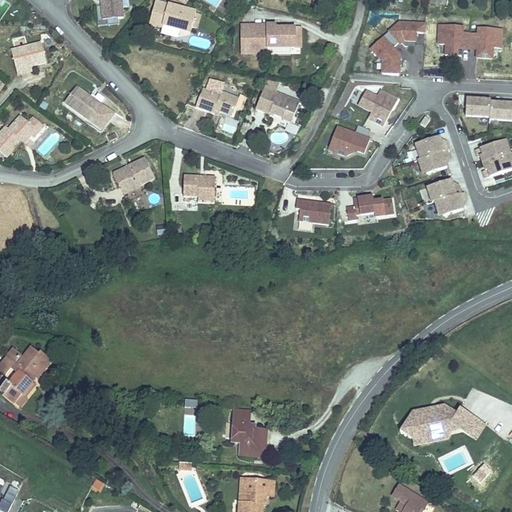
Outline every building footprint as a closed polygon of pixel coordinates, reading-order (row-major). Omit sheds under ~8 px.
[(124,18),(121,0),(101,0),(102,7),(103,20),(124,18)] [(192,27),(196,14),(196,12),(156,2),(150,25),(163,28),(163,25),(191,33),(192,27)] [(382,75),(399,76),(400,56),(394,47),(399,42),(401,44),(405,41),(417,41),(417,33),(426,33),(426,24),(400,22),(371,48),(382,62),(382,75)] [(298,24),(240,25),(241,55),(298,54),(298,24)] [(462,46),(470,47),(471,33),(463,33),(463,26),(440,25),(439,45),(446,45),(446,56),(462,57),(462,50),(462,46)] [(470,47),(477,48),(477,51),(477,58),(493,59),(493,48),(501,49),(502,29),(479,27),(478,34),(471,33),(470,47)] [(426,33),(417,33),(417,41),(417,45),(425,46),(426,33)] [(46,63),(41,43),(11,51),(17,70),(31,66),(46,63)] [(32,72),(31,66),(17,70),(18,75),(32,72)] [(222,92),(225,83),(210,79),(207,86),(222,92)] [(232,117),(239,98),(222,92),(207,86),(206,90),(203,89),(196,107),(214,114),(216,111),(232,117)] [(90,122),(102,105),(90,96),(77,87),(65,104),(90,122)] [(294,117),(300,103),(265,89),(256,110),(270,115),(271,114),(274,115),(283,119),(284,119),(286,113),(294,117)] [(384,127),(398,100),(381,91),(377,97),(366,92),(358,106),(372,113),(375,115),(372,121),(384,127)] [(104,102),(92,94),(90,96),(102,105),(104,102)] [(467,99),(466,117),(477,117),(477,120),(490,121),(491,103),(491,101),(482,100),(479,103),(475,103),(475,100),(467,99)] [(500,103),(491,103),(490,121),(511,121),(511,104),(507,104),(506,107),(502,106),(500,103)] [(291,124),(294,117),(286,113),(284,119),(283,119),(282,120),(291,124)] [(24,144),(31,136),(37,130),(29,123),(21,116),(9,130),(6,127),(0,134),(0,152),(7,159),(19,145),(18,144),(20,141),(22,142),(24,144)] [(43,127),(33,118),(29,123),(37,130),(31,136),(34,138),(43,127)] [(426,118),(420,126),(425,129),(431,121),(426,118)] [(369,139),(372,131),(359,126),(356,134),(338,127),(331,144),(340,148),(338,154),(346,157),(353,154),(354,150),(358,152),(365,154),(371,139),(369,139)] [(440,138),(439,137),(420,143),(417,149),(421,160),(418,161),(422,172),(428,175),(447,168),(445,161),(450,159),(447,151),(450,150),(447,142),(442,144),(440,138)] [(483,156),(488,170),(486,171),(483,172),(486,179),(511,170),(511,162),(511,163),(506,148),(508,147),(506,140),(476,150),(478,157),(481,156),(483,156)] [(340,148),(331,144),(329,150),(338,154),(340,148)] [(155,179),(145,158),(129,167),(131,170),(126,173),(124,169),(113,175),(124,196),(141,188),(140,186),(155,179)] [(215,198),(215,177),(184,176),(184,197),(199,198),(215,198)] [(445,217),(464,210),(461,203),(467,201),(464,193),(462,194),(459,186),(454,187),(452,181),(451,180),(432,186),(429,192),(433,203),(435,203),(438,213),(445,217)] [(126,199),(142,191),(141,188),(124,196),(126,199)] [(373,197),(354,200),(355,207),(347,208),(349,222),(358,221),(357,216),(375,214),(376,218),(395,215),(392,199),(374,202),(373,197)] [(329,226),(332,204),(298,200),(296,210),(300,210),(299,222),(329,226)] [(15,404),(16,403),(22,396),(25,398),(35,386),(31,382),(35,378),(37,379),(51,362),(40,353),(38,355),(31,349),(19,364),(23,368),(19,373),(10,384),(7,382),(1,389),(5,393),(4,395),(15,404)] [(0,370),(6,376),(22,356),(13,350),(0,365),(0,370)] [(19,373),(23,368),(19,364),(14,370),(19,373)] [(21,407),(27,399),(25,398),(22,396),(16,403),(21,407)] [(198,408),(199,401),(185,400),(185,408),(198,408)] [(469,436),(479,420),(460,408),(456,414),(444,406),(438,408),(435,412),(428,413),(427,410),(412,413),(400,432),(416,442),(421,436),(440,432),(444,435),(450,424),(469,436)] [(265,458),(267,430),(255,429),(255,428),(254,431),(249,431),(250,425),(251,412),(234,411),(233,425),(238,425),(238,434),(236,434),(235,444),(239,444),(239,456),(265,458)] [(476,440),(486,424),(479,420),(469,436),(476,440)] [(414,447),(448,439),(455,427),(450,424),(444,435),(440,432),(421,436),(416,442),(414,447)] [(482,480),(488,472),(482,467),(476,475),(482,480)] [(262,511),(263,506),(266,506),(266,496),(268,481),(245,480),(244,504),(240,503),(239,511),(262,511)] [(274,497),(275,482),(268,481),(266,496),(274,497)] [(423,511),(428,504),(398,486),(392,496),(402,502),(407,505),(402,511),(423,511)] [(399,511),(402,511),(407,505),(402,502),(397,510),(399,511)]
